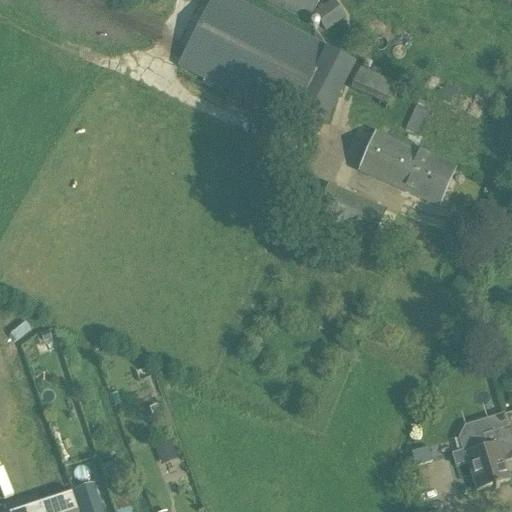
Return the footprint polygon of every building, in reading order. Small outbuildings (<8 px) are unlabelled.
[(236,0),(211,0),(195,30),(177,67),(286,123),(287,121),(318,137),(356,64),(327,50),(328,47),(236,0)] [(332,0),(331,0),(314,11),(319,0),(262,0),(308,23),(313,14),(326,32),(345,18),(332,0)] [(388,106),(398,85),(360,68),(350,90),(388,106)] [(419,101),(406,131),(419,136),(432,106),(419,101)] [(439,210),(439,208),(457,169),(376,133),(357,174),(439,210)] [(372,242),(373,241),(386,210),(327,184),(313,216),(372,242)] [(489,330),(485,319),(475,322),(480,334),(489,330)] [(460,345),(478,339),(474,327),(456,333),(460,345)] [(161,417),(156,406),(149,408),(153,420),(161,417)] [(509,482),(502,456),(511,453),(511,445),(503,416),(504,416),(504,415),(464,427),(457,439),(462,455),(467,453),(478,492),(509,482)] [(170,441),(154,447),(162,466),(177,460),(170,441)] [(413,459),(406,461),(410,474),(417,472),(415,467),(432,462),(428,447),(411,452),(413,459)] [(117,461),(99,467),(114,511),(133,511),(132,506),(130,507),(122,482),(123,482),(117,461)] [(93,485),(73,492),(74,497),(79,511),(102,511),(95,492),(95,490),(93,485)] [(39,501),(42,511),(76,511),(70,491),(39,501)] [(7,511),(42,511),(39,501),(7,511)]
